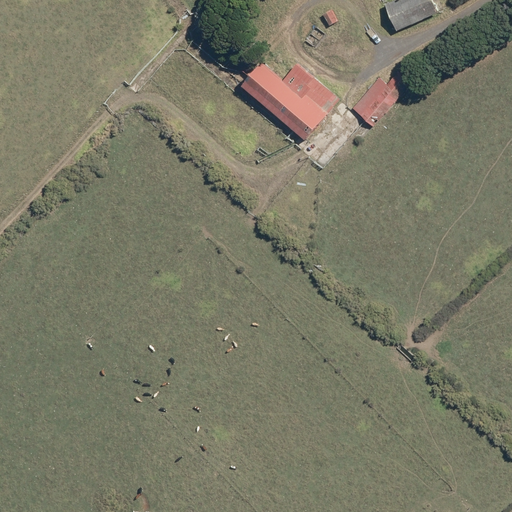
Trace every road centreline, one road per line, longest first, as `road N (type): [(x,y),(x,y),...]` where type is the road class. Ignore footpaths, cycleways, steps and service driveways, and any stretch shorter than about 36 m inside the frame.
road 1 (track): [(0,238),(125,99),(176,108),(241,166),(259,171),(315,149),(362,80)]
road 2 (track): [(494,0),(362,80),(317,70),(298,55),(291,18),(315,0)]
road 3 (track): [(170,0),(186,27),(125,99)]
